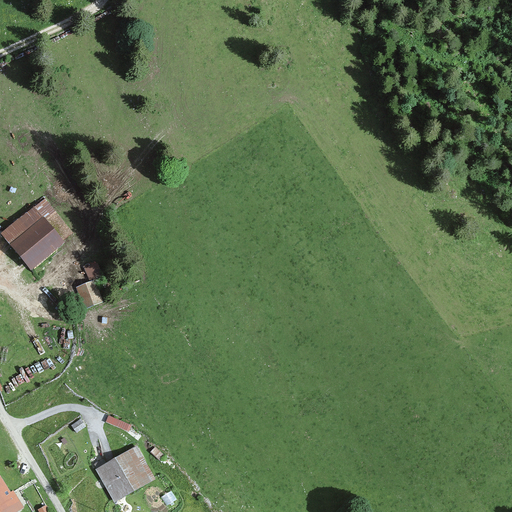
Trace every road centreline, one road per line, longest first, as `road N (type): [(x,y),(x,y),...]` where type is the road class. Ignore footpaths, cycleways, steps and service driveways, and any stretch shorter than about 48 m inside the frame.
road 1 (unclassified): [(62,511),(0,399)]
road 2 (track): [(0,289),(57,318),(116,303)]
road 3 (track): [(0,54),(107,0)]
